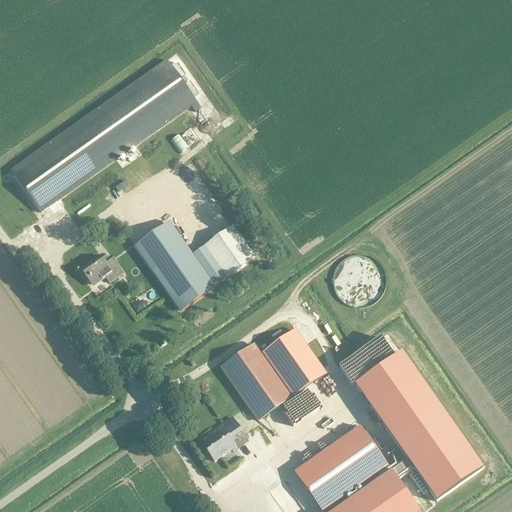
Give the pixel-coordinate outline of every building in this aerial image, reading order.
[(11,172),(40,213),(196,104),(167,62),(11,172)] [(179,135),(171,141),(180,154),(189,148),(179,135)] [(136,248),(181,312),(214,289),(169,225),(136,248)] [(204,248),(227,280),(254,260),(232,228),(204,248)] [(109,284),(123,274),(115,263),(108,268),(100,257),(81,271),(87,280),(89,279),(94,286),(105,278),(109,284)] [(326,374),(296,332),(263,355),(293,397),(326,374)] [(291,398),(254,346),(221,369),(258,422),(291,398)] [(401,354),(355,387),(407,461),(413,469),(437,502),(483,470),(401,354)] [(344,408),(320,409),(320,420),(314,420),(314,431),(317,431),(317,435),(323,435),(323,427),(344,426),(344,408)] [(209,450),(207,452),(214,463),(230,452),(228,450),(234,445),(230,439),(241,432),(232,419),(202,440),(209,450)] [(294,474),(308,493),(320,511),(324,511),(388,467),(360,428),(294,474)] [(241,442),(232,450),(239,458),(248,450),(241,442)] [(407,461),(391,472),(396,479),(413,469),(407,461)] [(391,472),(334,511),(419,511),(396,479),(391,472)] [(416,476),(411,479),(423,495),(427,492),(416,476)]
